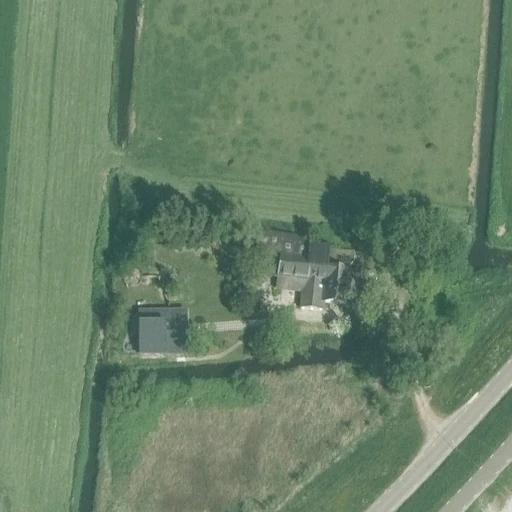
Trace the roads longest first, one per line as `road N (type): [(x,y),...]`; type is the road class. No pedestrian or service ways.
road 1 (tertiary): [(511,374),(380,511)]
road 2 (track): [(390,294),(424,418),(443,448)]
